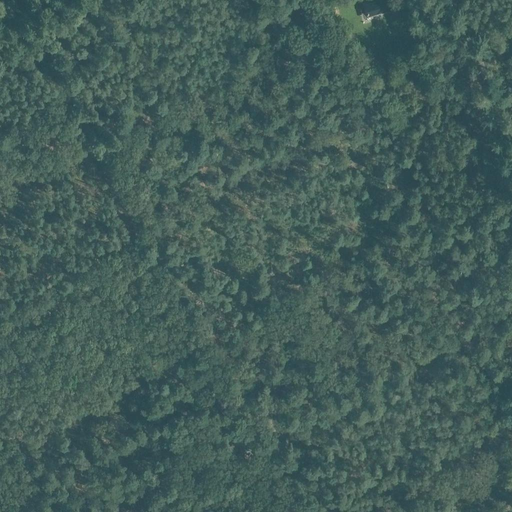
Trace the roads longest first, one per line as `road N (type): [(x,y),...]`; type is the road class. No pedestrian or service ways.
road 1 (track): [(401,221),(349,126),(338,124),(154,225)]
road 2 (track): [(401,221),(511,412)]
road 3 (track): [(413,15),(459,17),(511,149)]
road 4 (track): [(154,225),(0,318)]
